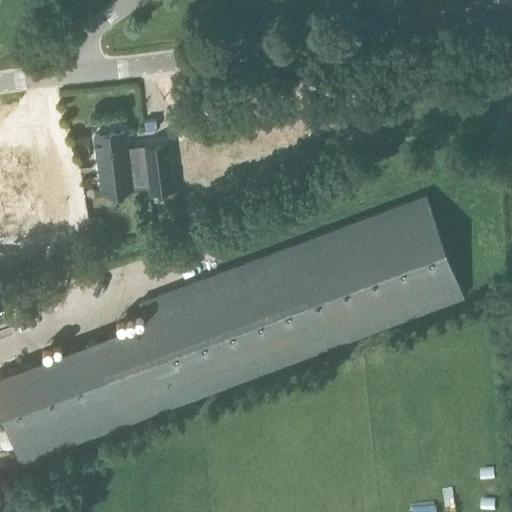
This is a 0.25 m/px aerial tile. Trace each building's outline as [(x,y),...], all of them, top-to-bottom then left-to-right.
[(422,79),(424,93),(444,91),(442,77),(422,79)] [(330,162),(346,161),(344,119),(328,120),(330,162)] [(125,130),(95,134),(99,168),(119,165),(122,187),(147,184),(148,191),(175,188),(170,145),(142,148),(143,149),(128,151),(125,130)] [(227,171),(253,170),(252,141),(226,142),(227,171)] [(0,374),(0,401),(22,461),(464,296),(426,195),(140,301),(147,320),(0,374)] [(51,236),(68,246),(73,237),(56,227),(51,236)]
